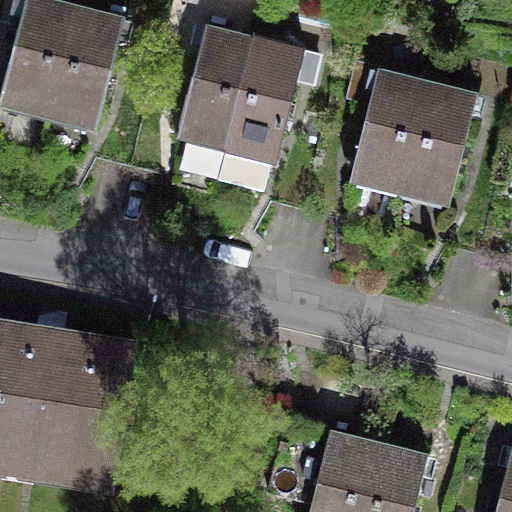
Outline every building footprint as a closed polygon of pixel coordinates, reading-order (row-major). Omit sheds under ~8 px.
[(76,4),(58,0),(25,0),(0,100),(0,106),(47,119),(76,4)] [(76,4),(47,119),(97,131),(125,17),(76,4)] [(254,36),(205,24),(176,138),(225,150),(254,36)] [(254,36),(225,150),(217,179),(264,191),(271,164),(276,166),(299,76),(313,80),(319,55),(305,52),(306,47),(255,34),(254,36)] [(379,70),(358,64),(352,87),(372,92),(349,182),(400,194),(428,80),(380,68),(379,70)] [(428,80),(400,194),(449,207),(477,92),(428,80)] [(143,106),(111,99),(97,157),(129,165),(143,106)] [(176,114),(143,106),(129,165),(161,173),(176,114)] [(318,150),(286,142),(272,201),(303,209),(318,150)] [(350,158),(318,150),(303,209),(336,217),(350,158)] [(493,194),(462,186),(447,245),(479,253),(493,194)] [(511,257),(511,198),(493,194),(479,253),(511,261),(511,257)] [(0,325),(0,478),(113,497),(137,347),(0,325)] [(309,511),(360,511),(378,442),(330,430),(324,451),(304,446),(309,426),(286,420),(268,492),(312,503),(309,511)] [(378,442),(360,511),(412,511),(427,454),(378,442)] [(511,511),(511,445),(494,511),(511,511)]
